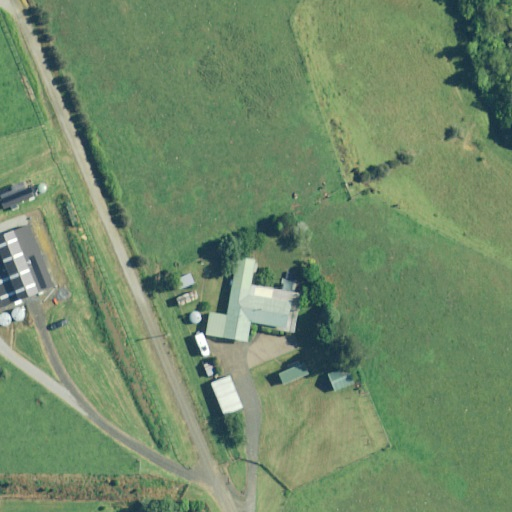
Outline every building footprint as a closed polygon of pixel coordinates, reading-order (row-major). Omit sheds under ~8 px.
[(293,291),(295,281),(280,279),(279,290),(255,287),(258,261),(235,258),(234,265),(231,265),(230,274),(233,275),(228,317),(211,315),(207,346),(226,348),(227,339),(249,342),(251,328),(294,333),(296,321),(290,320),(291,309),(299,310),(302,292),(293,291)] [(195,283),(191,273),(175,280),(179,290),(195,283)] [(199,298),(196,290),(177,297),(180,306),(199,298)] [(323,341),(322,352),(334,353),(335,342),(323,341)] [(217,359),(203,365),(207,378),(222,373),(217,359)] [(301,366),(298,360),(287,364),(290,370),(280,375),(284,385),(309,375),(304,364),(301,366)] [(354,384),(348,366),(328,373),(335,391),(354,384)] [(245,409),(232,375),(212,383),(224,417),(245,409)]
